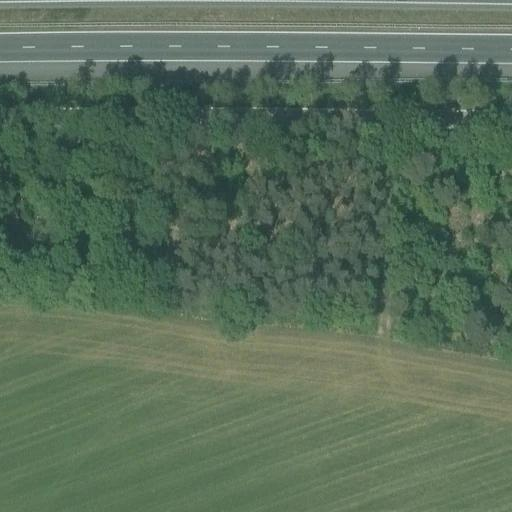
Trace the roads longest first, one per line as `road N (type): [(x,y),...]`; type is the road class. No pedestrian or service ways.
road 1 (motorway): [(0,49),(511,50)]
road 2 (unclassified): [(0,105),(511,104)]
